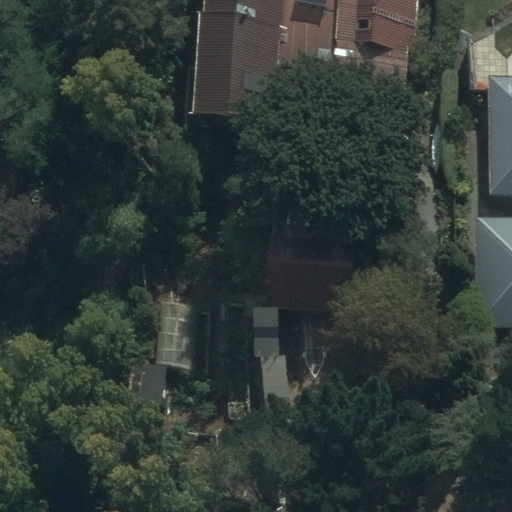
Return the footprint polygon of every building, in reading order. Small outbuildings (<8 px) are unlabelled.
[(301,0),(223,0),(209,141),(287,149),(301,0)] [(422,0),(352,0),(346,92),(416,97),(422,0)] [(511,91),(491,92),(491,210),(511,210),(511,91)] [(366,221),(283,216),(277,306),(361,312),(366,221)] [(511,228),(481,229),(483,339),(511,338),(511,228)]
